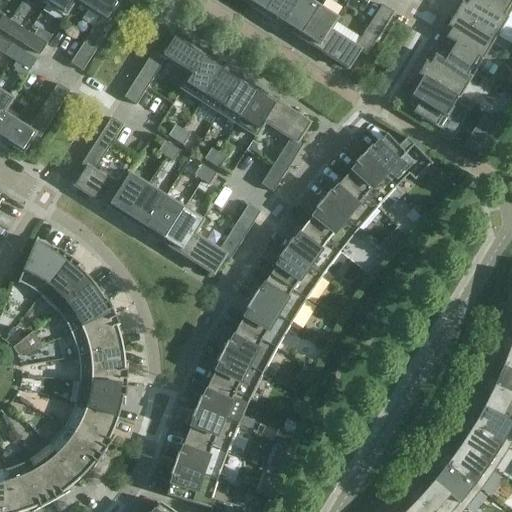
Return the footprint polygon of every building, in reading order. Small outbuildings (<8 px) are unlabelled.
[(74,0),(48,0),(46,4),(65,17),(74,3),(73,2),(74,0)] [(119,3),(113,0),(74,0),(73,2),(74,3),(99,18),(70,64),(82,72),(112,25),(107,22),(119,3)] [(246,0),(244,4),(262,15),(272,0),(246,0)] [(297,0),(272,0),(262,15),(281,27),(297,0)] [(319,7),(307,0),(297,0),(281,27),(299,39),(319,7)] [(494,40),(496,36),(511,10),(511,9),(496,0),(481,0),(480,3),(475,0),(469,0),(466,6),(461,3),(454,15),(494,40)] [(511,0),(496,0),(511,9),(511,0)] [(355,47),(330,31),(329,31),(317,50),(348,70),(360,51),(366,56),(394,13),(381,5),(355,47)] [(299,39),(317,50),(329,31),(330,31),(338,19),(319,7),(299,39)] [(504,41),(496,36),(494,40),(454,15),(447,27),(451,29),(446,38),(455,44),(449,53),(476,69),(492,43),(499,48),(504,41)] [(0,30),(3,32),(10,21),(2,16),(0,19),(0,30)] [(15,40),(21,29),(10,21),(3,32),(15,40)] [(21,29),(15,40),(40,56),(46,45),(21,29)] [(153,51),(123,98),(136,106),(165,60),(189,76),(191,77),(203,57),(170,36),(158,55),(153,51)] [(0,52),(4,55),(11,45),(0,37),(0,52)] [(504,41),(499,48),(507,52),(511,45),(504,41)] [(11,45),(4,55),(29,71),(36,61),(11,45)] [(458,99),(460,96),(476,69),(449,53),(444,62),(435,57),(429,65),(425,63),(418,75),(458,99)] [(221,69),(203,57),(191,77),(189,76),(181,90),(200,102),(221,69)] [(240,80),(221,69),(200,102),(218,114),(240,80)] [(463,107),(467,100),(460,96),(458,99),(418,75),(411,86),(415,89),(410,98),(419,104),(413,113),(439,129),(456,103),(463,107)] [(258,92),(240,80),(218,114),(236,125),(258,92)] [(28,130),(3,114),(2,113),(0,116),(0,139),(23,154),(34,136),(39,139),(69,92),(57,84),(28,130)] [(0,116),(2,113),(3,114),(12,100),(0,92),(0,116)] [(258,92),(236,125),(256,138),(265,124),(264,123),(276,103),(258,92)] [(467,100),(463,107),(471,112),(475,105),(467,100)] [(272,193),(283,177),(302,146),(297,143),(309,124),(276,103),(264,123),(265,124),(289,139),(260,185),(272,193)] [(120,188),(118,188),(102,177),(94,172),(123,126),(111,118),(81,165),(86,168),(74,187),(107,208),(120,188)] [(175,141),(182,131),(174,126),(167,137),(175,141)] [(182,131),(175,141),(183,146),(189,135),(182,131)] [(396,188),(397,187),(409,175),(416,182),(432,165),(407,140),(398,148),(386,136),(372,149),(370,147),(362,156),(396,188)] [(165,157),(172,147),(164,142),(157,153),(165,157)] [(252,143),(246,152),(255,158),(258,155),(256,145),(252,143)] [(172,147),(165,157),(172,162),(179,152),(172,147)] [(211,165),(218,154),(211,149),(204,160),(211,165)] [(218,154),(211,165),(219,169),(226,159),(218,154)] [(376,209),(394,189),(396,188),(362,156),(354,164),(356,166),(343,180),(376,209)] [(201,181),(203,177),(208,170),(200,165),(193,176),(201,181)] [(203,177),(201,181),(209,186),(215,175),(208,170),(203,177)] [(107,208),(125,220),(147,186),(127,174),(118,188),(120,188),(107,208)] [(357,231),(359,230),(376,209),(343,180),(331,194),(329,192),(321,201),(357,231)] [(125,220),(144,231),(165,198),(147,186),(125,220)] [(144,231),(162,243),(183,209),(165,198),(144,231)] [(339,254),(356,233),(357,231),(321,201),(314,210),(316,212),(304,227),(339,254)] [(213,275),(225,257),(230,260),(259,213),(247,205),(218,251),(194,235),(192,235),(180,254),(213,275)] [(162,243),(180,254),(192,235),(194,235),(202,221),(183,209),(162,243)] [(322,277),(323,275),(339,254),(304,227),(293,241),(291,240),(284,250),(322,277)] [(40,296),(68,258),(58,249),(56,252),(51,249),(46,246),(41,243),(35,241),(17,284),(19,284),(24,286),(30,289),(34,292),(40,296)] [(306,300),(321,278),(322,277),(284,250),(277,259),(280,261),(269,276),(306,300)] [(57,313),(93,284),(89,280),(85,276),(81,272),(77,268),(79,266),(68,258),(40,296),(45,300),(49,304),(53,308),(57,313)] [(290,325),(291,323),(306,300),(269,276),(259,292),(257,290),(251,300),(290,325)] [(70,334),(114,314),(108,302),(106,303),(103,298),(100,293),(96,289),(93,284),(57,313),(61,318),(65,323),(68,329),(70,334)] [(276,350),(289,326),(290,325),(251,300),(244,311),(247,312),(237,328),(276,350)] [(114,314),(70,334),(73,339),(75,345),(76,351),(78,357),(122,349),(121,343),(120,338),(118,332),(117,327),(119,326),(114,314)] [(262,375),(263,373),(276,350),(237,328),(229,344),(226,343),(221,354),(262,375)] [(505,336),(502,343),(511,346),(511,338),(506,336),(505,336)] [(511,346),(502,343),(500,351),(501,351),(509,354),(504,368),(511,371),(511,346)] [(79,381),(126,385),(127,371),(125,371),(124,366),(124,360),(123,354),(122,349),(78,357),(78,363),(79,369),(79,375),(79,381)] [(249,401),(261,377),(262,375),(221,354),(215,364),(218,365),(210,382),(249,401)] [(489,377),(486,384),(511,396),(511,371),(504,368),(498,382),(490,378),(489,377)] [(308,369),(302,382),(309,386),(314,372),(308,369)] [(126,385),(79,381),(78,387),(77,394),(76,399),(74,406),(117,420),(119,415),(120,409),(122,403),(123,398),(125,398),(126,385)] [(238,427),(238,425),(249,401),(210,382),(202,399),(200,398),(195,409),(238,427)] [(511,396),(486,384),(482,392),(483,392),(491,396),(485,409),(511,423),(511,396)] [(63,428),(104,453),(111,442),(109,441),(111,436),(113,431),(115,426),(117,420),(74,406),(72,411),(69,417),(67,422),(63,428)] [(227,454),(237,429),(238,427),(195,409),(190,420),(193,421),(186,438),(227,454)] [(469,417),(465,424),(508,450),(511,441),(511,423),(485,409),(477,422),(469,418),(470,418),(469,417)] [(494,471),(508,450),(465,424),(461,430),(461,431),(462,431),(469,435),(461,448),(494,471)] [(104,453),(63,428),(60,433),(56,438),(52,443),(48,447),(79,480),(83,476),(87,471),(91,467),(94,463),(97,465),(104,453)] [(278,432),(274,441),(287,447),(292,437),(278,432)] [(217,481),(218,479),(227,454),(186,438),(179,455),(177,454),(173,466),(217,481)] [(28,461),(51,503),(63,496),(62,494),(66,491),(70,488),(75,484),(79,480),(48,447),(43,451),(38,454),(33,458),(28,461)] [(480,491),(494,471),(461,448),(452,461),(445,455),(445,454),(440,461),(480,491)] [(271,460),(267,469),(280,474),(283,465),(271,460)] [(51,503),(28,461),(23,464),(18,466),(12,468),(5,470),(16,511),(24,511),(28,511),(34,509),(39,507),(40,509),(51,503)] [(440,461),(435,467),(436,467),(443,473),(434,485),(464,510),(480,491),(440,461)] [(166,496),(209,509),(209,508),(212,509),(210,511),(240,511),(241,509),(211,500),(216,483),(217,481),(173,466),(169,477),(172,478),(166,496)] [(0,511),(16,511),(5,470),(0,471),(0,511)] [(429,511),(462,511),(464,510),(434,485),(424,496),(417,490),(417,489),(411,495),(429,511)] [(261,487),(258,494),(269,498),(272,491),(261,487)] [(429,511),(411,495),(406,501),(407,501),(413,507),(408,511),(429,511)]
